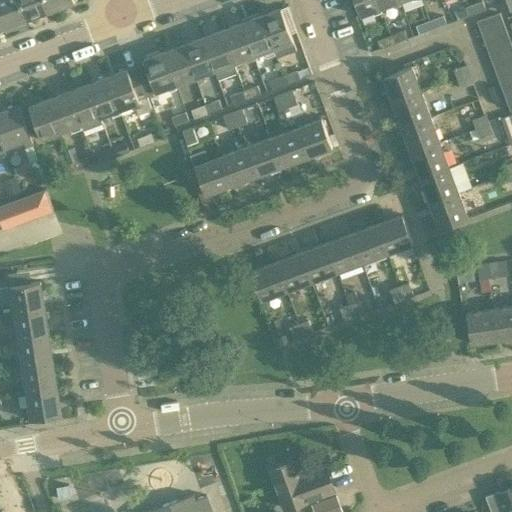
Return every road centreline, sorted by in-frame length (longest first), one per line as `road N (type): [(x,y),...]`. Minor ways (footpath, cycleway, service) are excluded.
road 1 (residential): [(119,429),(97,270),(369,182),(305,0)]
road 2 (residential): [(511,455),(376,507),(342,405)]
road 3 (residential): [(342,405),(119,429)]
road 4 (residential): [(511,379),(342,405)]
road 5 (residential): [(0,64),(124,18)]
